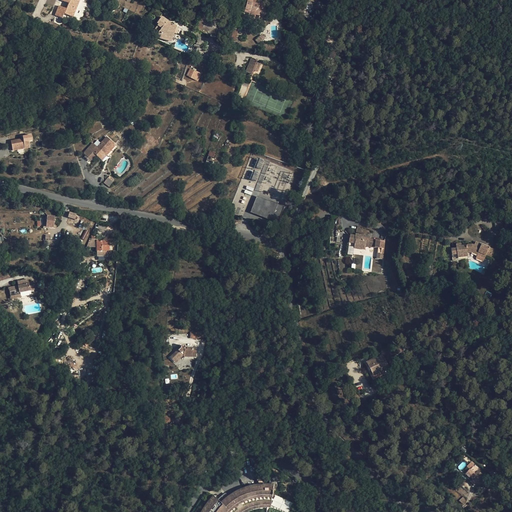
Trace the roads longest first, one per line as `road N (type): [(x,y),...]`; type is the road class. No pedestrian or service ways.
road 1 (residential): [(281,247),(300,356),(324,421),(403,511)]
road 2 (residential): [(0,184),(281,247)]
road 3 (residential): [(0,317),(75,383),(140,416),(185,421),(239,447)]
road 4 (residential): [(281,247),(315,175),(333,98),(325,0)]
road 5 (unknown): [(281,247),(332,212),(373,230),(490,235)]
road 6 (track): [(333,52),(357,31),(466,54),(511,33)]
road 7 (residential): [(387,511),(239,447)]
road 8 (unknown): [(333,98),(265,57),(199,35)]
